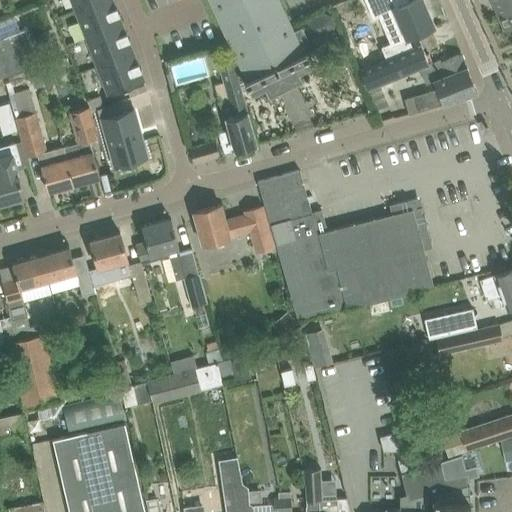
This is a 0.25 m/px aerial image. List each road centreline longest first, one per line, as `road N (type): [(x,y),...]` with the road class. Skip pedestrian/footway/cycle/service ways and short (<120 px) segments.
road 1 (residential): [(502,100),(189,190)]
road 2 (residential): [(189,190),(131,0)]
road 3 (residential): [(189,190),(0,244)]
